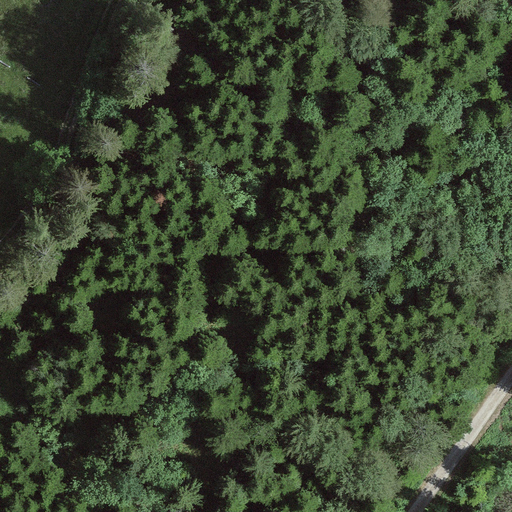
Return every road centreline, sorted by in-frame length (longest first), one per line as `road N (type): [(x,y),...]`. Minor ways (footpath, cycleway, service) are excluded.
road 1 (track): [(0,209),(120,0)]
road 2 (track): [(416,511),(511,377)]
